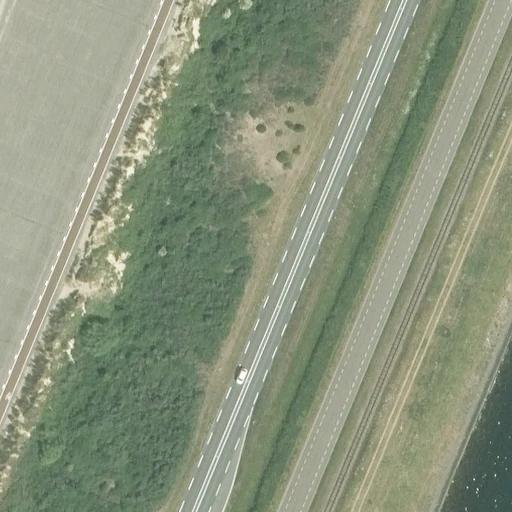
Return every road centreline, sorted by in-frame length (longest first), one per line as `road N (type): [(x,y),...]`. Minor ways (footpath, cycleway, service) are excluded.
road 1 (primary): [(192,511),(403,0)]
road 2 (tertiary): [(290,511),(501,0)]
